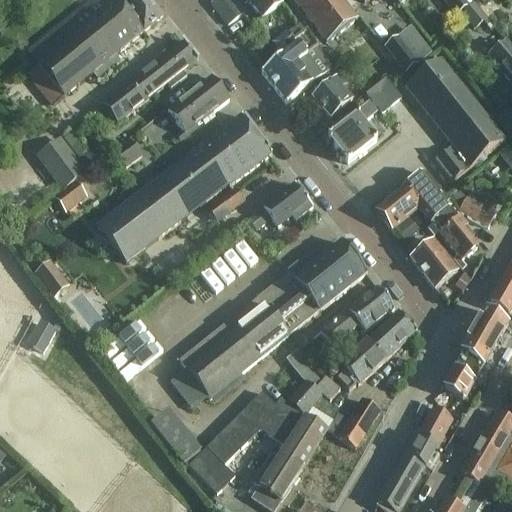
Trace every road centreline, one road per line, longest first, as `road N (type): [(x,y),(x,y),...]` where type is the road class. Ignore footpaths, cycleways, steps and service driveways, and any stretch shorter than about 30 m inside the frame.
road 1 (tertiary): [(436,342),(407,287),(177,0)]
road 2 (tertiary): [(354,511),(436,365),(436,342)]
road 3 (residential): [(511,366),(424,511)]
road 4 (residential): [(511,236),(461,321),(436,342)]
